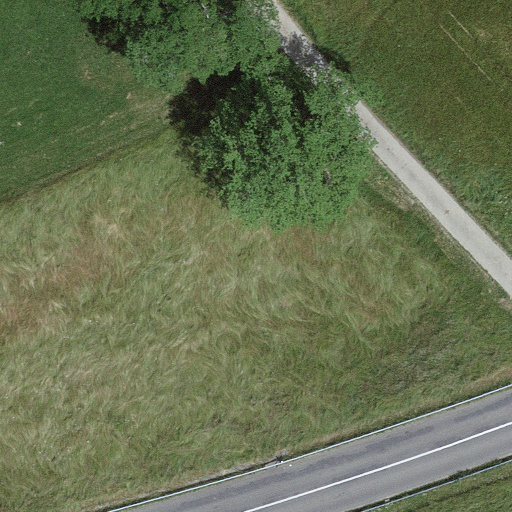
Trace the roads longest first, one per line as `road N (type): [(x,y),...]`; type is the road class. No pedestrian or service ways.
road 1 (track): [(266,0),(511,278)]
road 2 (tertiary): [(225,511),(511,418)]
